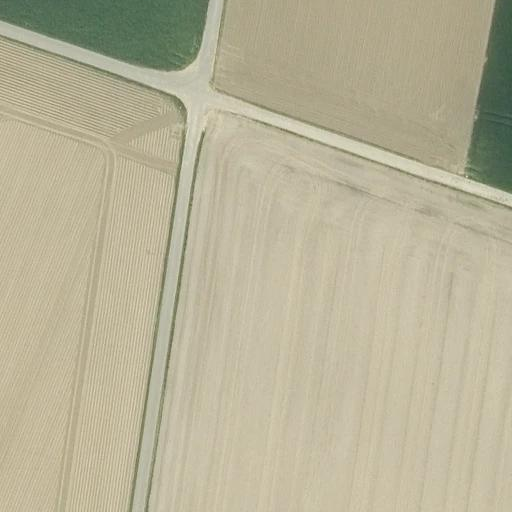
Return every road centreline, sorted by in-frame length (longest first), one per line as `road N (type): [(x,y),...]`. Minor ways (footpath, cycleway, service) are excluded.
road 1 (track): [(0,29),(511,202)]
road 2 (track): [(217,0),(195,92),(138,511)]
